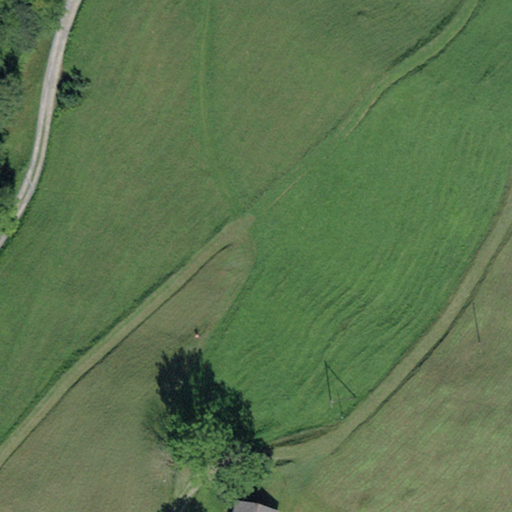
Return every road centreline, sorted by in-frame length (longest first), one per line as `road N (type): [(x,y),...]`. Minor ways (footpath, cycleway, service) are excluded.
road 1 (track): [(75,0),(61,32),(36,165),(0,228)]
road 2 (track): [(181,511),(203,473),(287,456)]
